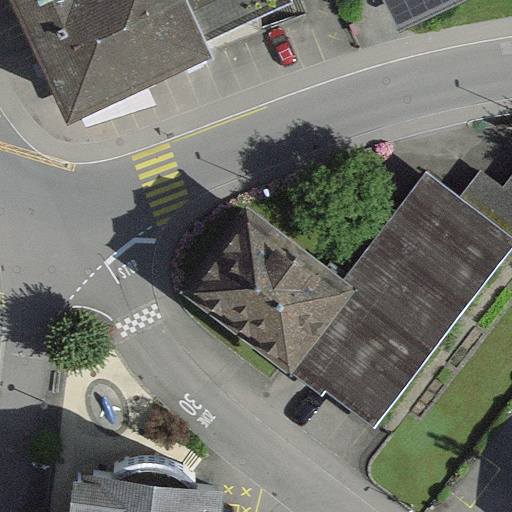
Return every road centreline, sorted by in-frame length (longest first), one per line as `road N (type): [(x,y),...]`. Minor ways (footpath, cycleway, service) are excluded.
road 1 (residential): [(511,66),(370,100),(49,227)]
road 2 (residential): [(336,511),(182,386),(49,227)]
road 3 (residential): [(6,511),(35,249),(49,227)]
